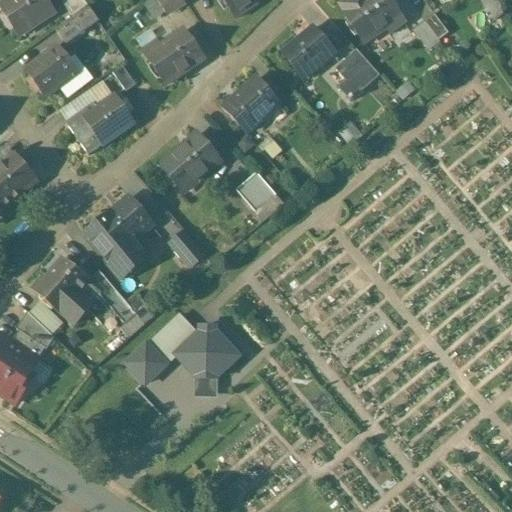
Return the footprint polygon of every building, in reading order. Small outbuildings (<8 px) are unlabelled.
[(54,14),(44,0),(9,0),(0,6),(0,12),(18,38),(54,14)] [(86,7),(81,0),(58,0),(71,18),(86,8),(86,7)] [(182,2),(180,0),(159,0),(156,2),(165,17),(184,4),(182,2)] [(220,0),(233,18),(235,20),(256,5),(254,3),(258,0),(220,0)] [(386,0),(363,0),(357,4),(354,0),(345,0),(337,6),(343,14),(342,15),(363,45),(364,44),(385,29),(389,34),(403,24),(386,0)] [(496,0),(481,0),(490,26),(502,16),(496,0)] [(71,18),(53,31),(65,47),(97,23),(86,8),(71,18)] [(447,34),(433,16),(423,23),(437,42),(447,34)] [(423,23),(411,31),(426,51),(438,42),(437,42),(423,23)] [(311,30),(281,54),(302,81),(333,56),(311,30)] [(202,61),(182,33),(160,48),(156,42),(142,52),(146,58),(145,58),(165,86),(202,61)] [(56,47),(23,72),(44,100),(77,74),(56,47)] [(378,77),(355,52),(334,70),(346,84),(350,80),(361,93),(378,77)] [(121,68),(111,74),(124,93),(134,86),(121,68)] [(256,79),(222,109),(244,135),(278,105),(256,79)] [(114,97),(96,110),(92,105),(64,124),(87,157),(133,125),(114,97)] [(196,136),(159,167),(182,194),(219,164),(196,136)] [(0,167),(0,207),(3,210),(35,184),(13,157),(0,167)] [(255,175),(235,192),(254,214),(274,197),(255,175)] [(128,199),(95,227),(118,254),(132,242),(151,227),(128,199)] [(132,242),(118,254),(95,227),(82,238),(119,282),(146,259),(132,242)] [(203,257),(183,234),(169,246),(188,269),(203,257)] [(87,284),(61,261),(44,279),(43,278),(33,290),(33,291),(32,292),(59,315),(87,284)] [(87,284),(99,297),(99,298),(102,301),(113,291),(97,272),(87,284)] [(87,284),(59,315),(60,315),(59,316),(73,327),(99,298),(99,297),(87,284)] [(135,317),(114,291),(113,291),(102,301),(124,326),(135,317)] [(53,339),(26,313),(15,331),(17,333),(45,352),(46,350),(53,339)] [(124,326),(119,331),(126,339),(142,325),(135,317),(124,326)] [(238,359),(215,334),(215,329),(212,329),(212,331),(203,331),(203,329),(200,329),(200,334),(176,357),(196,378),(196,380),(216,381),(216,378),(238,359)] [(45,352),(17,333),(3,353),(22,366),(16,375),(37,389),(49,370),(40,365),(49,352),(46,350),(45,352)] [(146,342),(122,365),(144,390),(169,367),(146,342)] [(0,350),(0,393),(2,395),(16,375),(22,366),(3,353),(0,350)]
